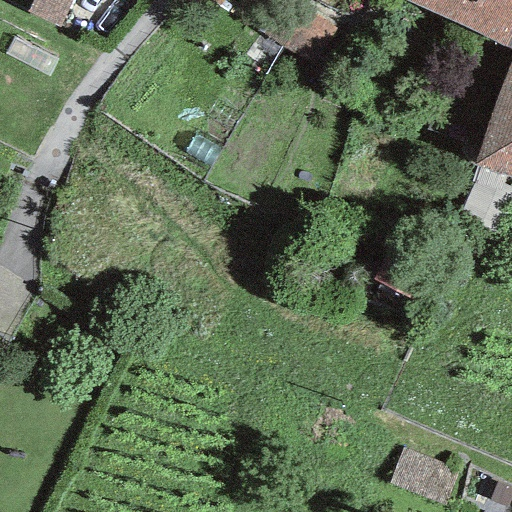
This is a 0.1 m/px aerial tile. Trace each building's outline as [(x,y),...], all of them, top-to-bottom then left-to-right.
[(65,0),(33,0),(30,7),(56,20),(65,0)] [(511,0),(424,0),(506,38),(511,24),(511,0)] [(511,62),(483,159),(511,167),(511,62)] [(426,267),(390,251),(379,276),(415,292),(426,267)] [(396,466),(450,486),(459,460),(405,441),(396,466)]
